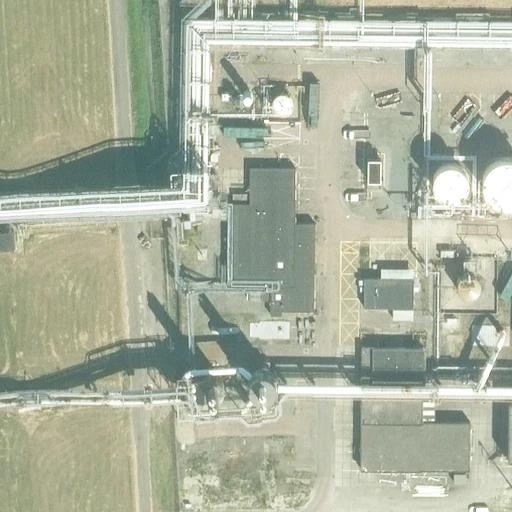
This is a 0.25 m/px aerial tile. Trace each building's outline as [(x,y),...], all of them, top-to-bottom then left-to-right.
[(401,86),(383,86),(383,101),(401,101),(401,86)] [(379,147),(378,169),(390,170),(391,147),(379,147)] [(511,156),(506,155),(497,156),(493,158),(489,161),(486,164),(484,168),(482,173),(482,178),(482,183),(483,188),(488,195),(492,198),(495,200),(503,202),(508,202),(511,200),(511,156)] [(466,185),(467,178),(466,170),(461,164),(456,161),(449,159),(445,160),(441,161),(436,164),(432,170),(430,178),(432,185),(436,191),(439,194),(443,195),(449,196),(453,196),(456,194),(462,191),(466,185)] [(249,167),(248,203),(227,203),(226,286),(247,286),(247,300),(269,300),(269,315),(280,315),(280,311),(313,311),(314,223),(294,223),(294,167),(269,167),(249,167)] [(10,203),(8,231),(30,232),(32,205),(10,203)] [(442,206),(441,230),(453,230),(453,206),(442,206)] [(480,292),(481,288),(480,283),(478,280),(473,277),(470,276),(464,277),(461,279),(458,283),(457,288),(458,292),(460,296),(463,298),(468,300),(473,299),(477,296),(480,292)] [(422,348),(361,347),(359,469),(468,471),(468,422),(421,421),(422,348)]
